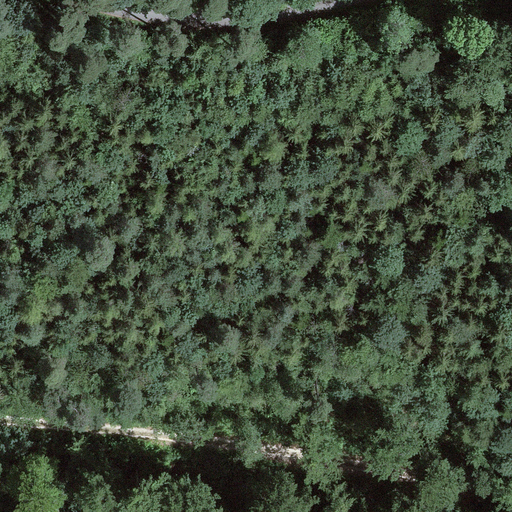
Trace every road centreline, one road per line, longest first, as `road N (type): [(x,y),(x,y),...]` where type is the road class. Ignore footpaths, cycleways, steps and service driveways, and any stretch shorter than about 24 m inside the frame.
road 1 (track): [(0,427),(511,492)]
road 2 (unclassified): [(331,0),(193,18),(97,0)]
